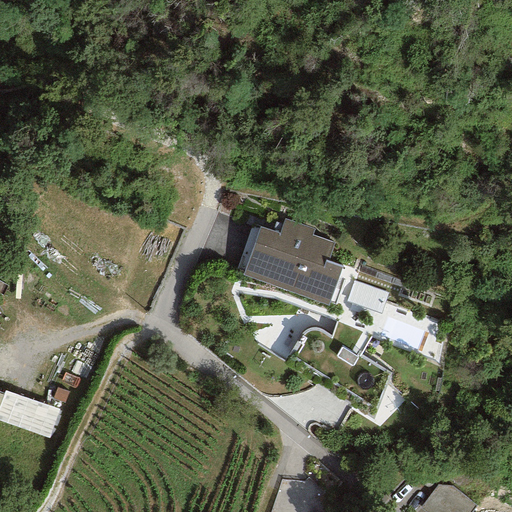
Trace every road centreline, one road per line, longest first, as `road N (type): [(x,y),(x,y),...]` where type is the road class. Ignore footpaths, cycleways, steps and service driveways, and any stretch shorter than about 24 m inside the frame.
road 1 (residential): [(213,186),(162,321),(394,511)]
road 2 (track): [(89,0),(85,88),(101,114),(191,151),(210,166),(213,186)]
road 3 (track): [(162,321),(117,349),(38,511)]
